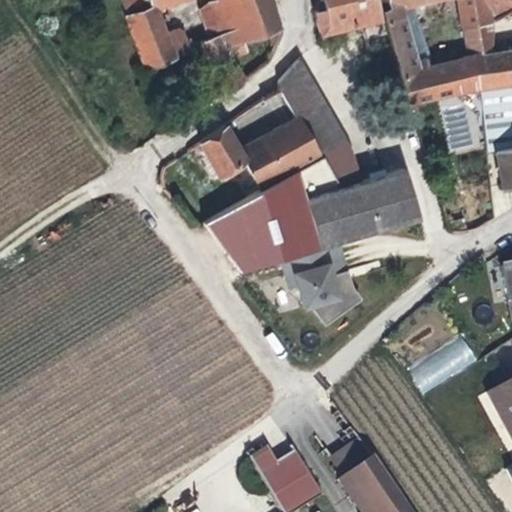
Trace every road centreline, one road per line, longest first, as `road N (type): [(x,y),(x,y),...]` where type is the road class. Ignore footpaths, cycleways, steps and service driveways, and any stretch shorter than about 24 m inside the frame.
road 1 (residential): [(287,0),(286,37),(254,89),(133,168),(300,401),(405,287),(511,213)]
road 2 (track): [(0,257),(133,168)]
